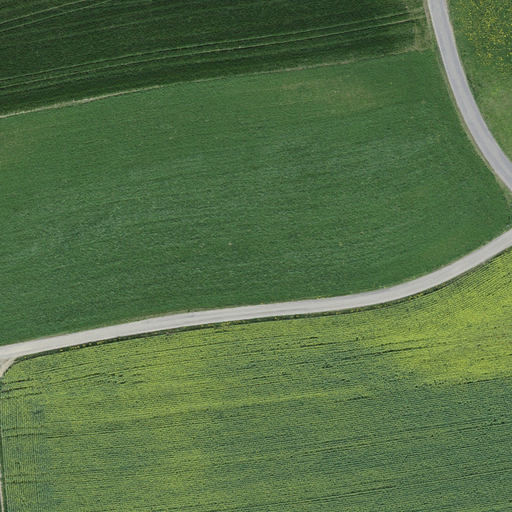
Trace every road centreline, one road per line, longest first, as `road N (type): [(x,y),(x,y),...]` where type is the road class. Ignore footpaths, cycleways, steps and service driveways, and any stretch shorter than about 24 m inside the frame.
road 1 (unclassified): [(0,354),(396,294),(511,237)]
road 2 (unclassified): [(435,0),(485,148),(511,177)]
